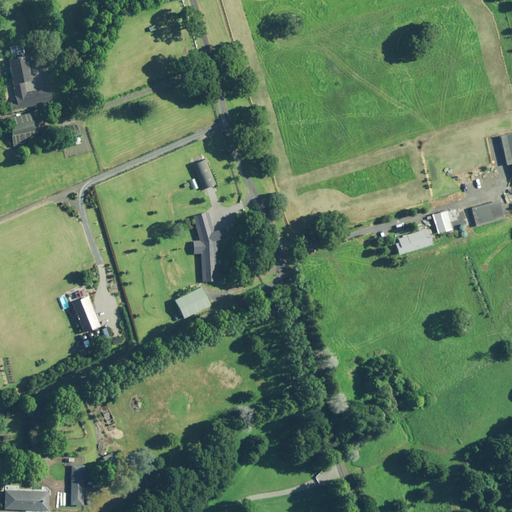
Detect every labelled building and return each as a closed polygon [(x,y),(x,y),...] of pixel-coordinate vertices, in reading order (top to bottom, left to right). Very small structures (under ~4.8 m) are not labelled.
[(29,72),(31,72),(28,56),(7,59),(11,84),(31,81),(29,72)] [(11,87),(13,96),(14,101),(8,102),(10,111),(52,103),(49,89),(26,93),(24,84),(11,87)] [(13,147),(21,145),(20,143),(36,139),(31,112),(7,117),(13,147)] [(80,143),(75,124),(61,128),(66,147),(80,143)] [(511,163),(511,170),(507,172),(510,184),(511,183),(511,132),(500,135),(507,164),(511,163)] [(206,158),(191,164),(202,190),(216,185),(206,158)] [(462,198),(463,204),(474,202),(473,196),(462,198)] [(500,199),(471,207),(476,226),(506,218),(500,199)] [(450,222),(456,220),(453,209),(432,214),(438,235),(452,231),(450,222)] [(431,217),(417,221),(418,225),(432,221),(431,217)] [(430,240),(434,239),(431,229),(427,230),(426,228),(406,235),(406,236),(398,239),(399,242),(395,243),(399,255),(431,244),(430,240)] [(217,247),(216,238),(200,239),(201,283),(218,283),(218,267),(223,267),(223,262),(234,261),(233,236),(221,236),(222,247),(217,247)] [(87,295),(73,301),(86,332),(100,326),(87,295)] [(91,499),(84,498),(85,464),(70,463),(69,506),(83,506),(84,504),(91,504),(91,499)] [(58,489),(5,488),(4,511),(57,511),(58,489)]
